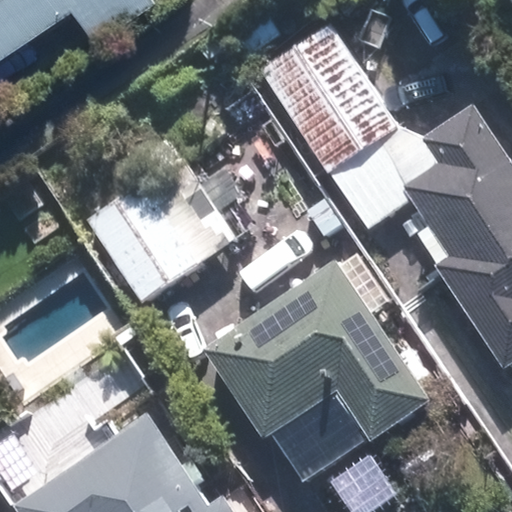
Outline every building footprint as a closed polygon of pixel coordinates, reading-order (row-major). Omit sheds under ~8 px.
[(0,0),(0,57),(78,5),(101,38),(155,2),(153,0),(0,0)] [(261,0),(217,38),(247,72),(291,34),(261,0)] [(511,168),(476,115),(429,146),(402,133),(333,30),(266,74),(372,232),(413,205),(453,263),(439,272),(507,373),(511,369),(511,168)] [(180,162),(90,223),(148,309),(238,249),(180,162)] [(429,399),(334,258),(201,347),(263,439),(337,390),(369,438),(429,399)] [(213,511),(212,511),(152,427),(31,511),(232,511),(226,503),(213,511)]
